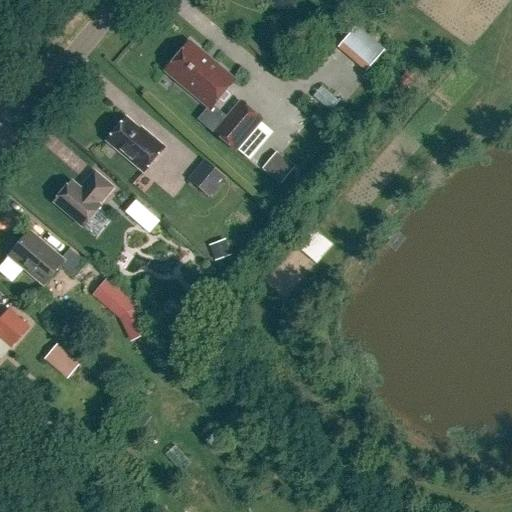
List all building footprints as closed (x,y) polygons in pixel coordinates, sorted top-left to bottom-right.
[(338,47),(366,71),(386,48),(358,24),(338,47)] [(210,109),(235,80),(191,42),(166,71),(210,109)] [(241,102),(215,132),(237,150),(263,120),(241,102)] [(127,117),(106,141),(144,173),(166,148),(148,133),(147,134),(127,117)] [(251,161),(260,169),(275,151),(265,143),(251,161)] [(296,166),(278,151),(265,167),(283,181),(296,166)] [(205,160),(188,179),(210,197),(226,178),(205,160)] [(72,182),(55,202),(83,227),(101,207),(99,205),(113,188),(95,172),(80,189),(72,182)] [(149,233),(160,221),(136,200),(125,211),(149,233)] [(43,246),(45,244),(30,231),(8,256),(43,286),(61,266),(76,278),(87,264),(70,249),(62,259),(50,249),(49,251),(43,246)] [(225,242),(211,245),(215,259),(229,256),(225,242)] [(107,279),(92,297),(120,319),(131,343),(151,333),(138,305),(107,279)] [(0,337),(11,347),(27,328),(8,311),(0,321),(0,337)] [(82,364),(60,345),(47,359),(69,378),(82,364)]
